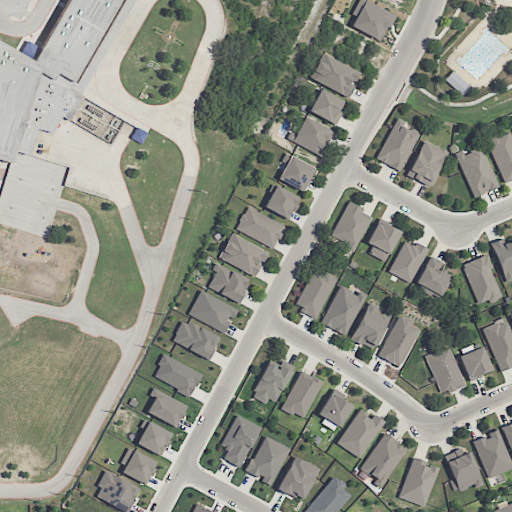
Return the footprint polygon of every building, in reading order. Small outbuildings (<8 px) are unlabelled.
[(0,160),(10,164),(14,150),(29,155),(37,128),(52,132),(61,116),(68,120),(82,96),(68,88),(119,0),(66,0),(32,60),(19,53),(0,41),(0,160)] [(350,26),(380,42),(394,15),(366,0),(358,0),(351,14),(355,16),(350,26)] [(309,77),(346,97),(359,73),(323,53),(309,77)] [(444,79),(461,95),(469,86),(452,70),(444,79)] [(342,99),(318,89),(308,113),(336,124),(340,113),(337,111),(342,99)] [(292,144),(320,154),(330,127),(301,117),(292,144)] [(374,158),(399,171),(419,133),(403,125),(405,122),(396,117),(374,158)] [(136,127),(130,138),(140,144),(146,133),(136,127)] [(511,177),(511,139),(508,131),(485,140),(502,181),(511,177)] [(405,175),(429,186),(446,152),(422,140),(405,175)] [(482,146),(463,153),(461,150),(455,152),(471,197),(497,187),(482,146)] [(304,192),(316,168),(289,155),(277,179),(304,192)] [(298,196),(274,185),(263,207),(287,219),(298,196)] [(354,251),(371,214),(346,202),(328,239),(354,251)] [(235,229),(272,248),(284,225),(246,206),(235,229)] [(374,246),(370,254),(384,261),(399,232),(376,221),(366,242),(374,246)] [(255,276),(267,251),(230,233),(218,258),(255,276)] [(511,240),(504,243),(502,238),(490,243),(505,282),(511,279),(511,240)] [(414,242),(413,246),(403,241),(388,272),(410,283),(427,248),(414,242)] [(501,296),(484,254),(461,264),(478,305),(501,296)] [(440,297),(450,273),(440,269),(443,262),(427,256),(415,287),(440,297)] [(207,288),(238,301),(248,278),(213,264),(211,270),(214,271),(207,288)] [(315,318),(335,279),(313,268),(294,307),(315,318)] [(344,335),(364,297),(340,284),(320,323),(344,335)] [(235,308),(200,290),(188,313),(223,331),(235,308)] [(375,311),(377,306),(367,301),(349,339),(372,350),(388,317),(375,311)] [(416,328),(409,325),(411,320),(396,314),(378,357),(401,366),(416,328)] [(481,327),(500,371),(511,366),(511,363),(510,359),(511,357),(511,336),(504,318),(481,327)] [(218,337),(181,319),(171,341),(208,358),(218,337)] [(441,395),(464,385),(448,346),(424,355),(441,395)] [(468,380),(491,370),(481,346),(458,355),(468,380)] [(201,373),(163,354),(151,376),(189,396),(201,373)] [(275,402),(289,372),(267,361),(250,396),(265,403),(267,398),(275,402)] [(303,419),(321,381),(299,370),(280,408),(303,419)] [(148,395),(153,397),(145,413),(175,427),(186,404),(152,388),(148,395)] [(316,419),(338,428),(349,403),(337,398),(340,393),(330,388),(316,419)] [(383,421),(373,414),(371,417),(359,409),(336,443),(358,458),(383,421)] [(258,426),(235,415),(220,446),(226,449),(222,459),(239,467),(258,426)] [(170,432),(142,419),(139,427),(142,428),(135,444),(160,455),(170,432)] [(511,421),(500,426),(511,453),(511,421)] [(472,440),(487,478),(511,468),(511,466),(497,429),(487,433),(487,434),(472,440)] [(381,488),(405,447),(381,433),(360,470),(375,479),(373,483),(381,488)] [(287,447),(262,436),(246,471),(263,479),(261,482),(270,486),(287,447)] [(453,480),(450,481),(454,492),(481,483),(468,448),(444,456),(453,480)] [(124,465),(120,474),(147,483),(155,459),(125,449),(120,464),(124,465)] [(304,500),(317,466),(290,456),(278,490),(304,500)] [(437,466),(411,458),(398,498),(424,506),(437,466)] [(126,511),(139,487),(103,470),(96,485),(100,487),(95,497),(125,511),(126,511)] [(335,511),(349,495),(341,489),(344,484),(332,475),(304,511),(335,511)] [(511,511),(511,502),(493,510),(493,511),(511,511)]
